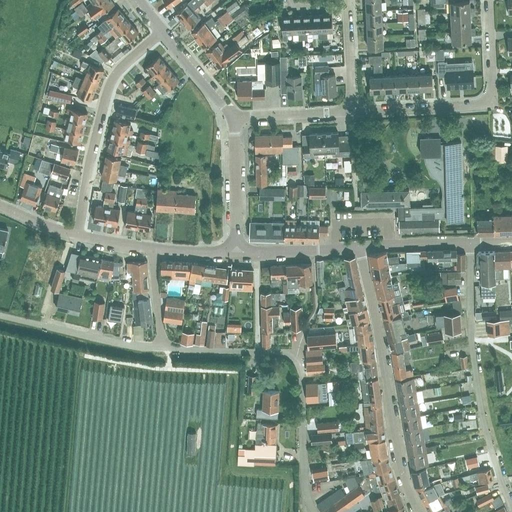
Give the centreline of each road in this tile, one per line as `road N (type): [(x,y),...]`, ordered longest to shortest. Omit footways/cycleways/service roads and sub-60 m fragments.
road 1 (residential): [(420,511),(402,471),(359,247)]
road 2 (residential): [(354,111),(482,104),(492,92),(488,0)]
road 3 (residential): [(78,235),(112,73),(160,33)]
road 4 (residential): [(313,511),(304,488),(301,372),(288,355),(258,353)]
road 5 (residential): [(511,505),(480,417),(472,345)]
road 6 (residential): [(161,348),(0,316)]
road 7 (tertiary): [(236,253),(233,116)]
road 8 (residential): [(233,116),(354,111)]
